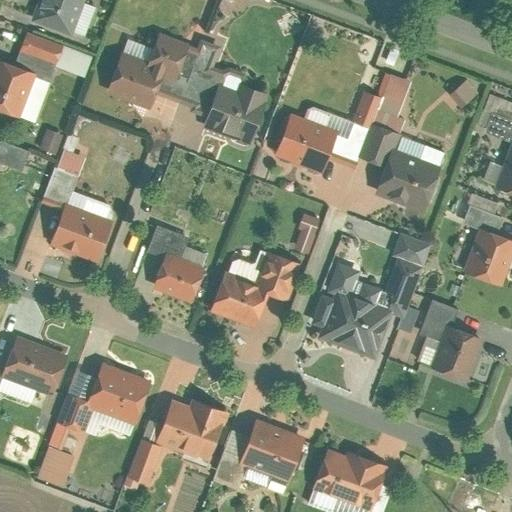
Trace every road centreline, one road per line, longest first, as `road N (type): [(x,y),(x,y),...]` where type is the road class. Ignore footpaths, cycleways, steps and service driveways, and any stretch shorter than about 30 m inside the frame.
road 1 (residential): [(261,373),(478,455)]
road 2 (residential): [(88,309),(261,373)]
road 3 (residential): [(325,223),(261,373)]
road 4 (residential): [(152,162),(88,309)]
road 5 (tertiary): [(511,52),(378,0)]
